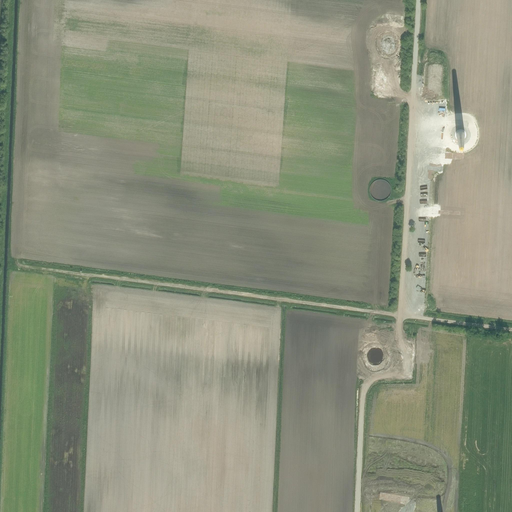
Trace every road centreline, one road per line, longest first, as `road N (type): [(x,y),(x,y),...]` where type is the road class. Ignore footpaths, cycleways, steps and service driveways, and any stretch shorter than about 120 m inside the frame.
road 1 (track): [(417,0),(402,314),(390,360),(363,383),(357,511)]
road 2 (unclassified): [(511,328),(19,267)]
